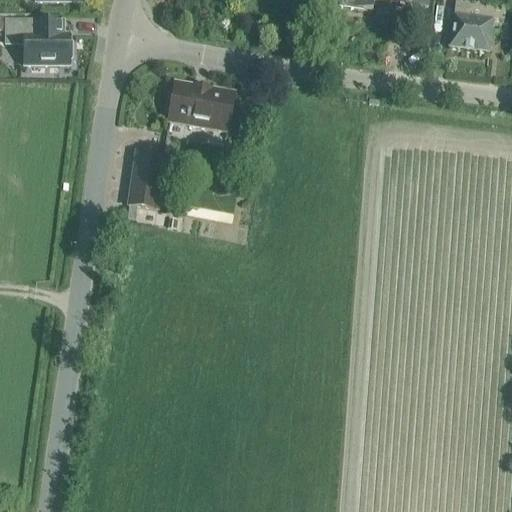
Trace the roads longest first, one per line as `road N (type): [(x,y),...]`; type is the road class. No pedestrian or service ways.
road 1 (unclassified): [(49,511),(119,39)]
road 2 (residential): [(511,94),(119,39)]
